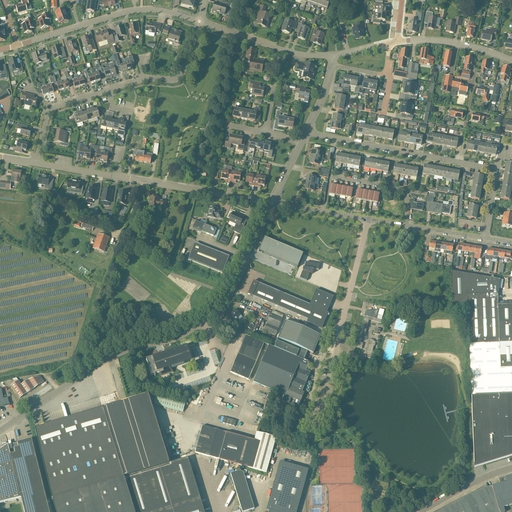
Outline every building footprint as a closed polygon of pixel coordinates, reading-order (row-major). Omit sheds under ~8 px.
[(22,4),(16,6),(18,13),(27,11),(26,6),(29,5),(27,0),(25,0),(21,1),(22,4)] [(57,8),(56,0),(49,0),(50,9),(57,8)] [(194,0),(182,0),(181,5),(193,8),(194,0)] [(330,1),(327,0),(324,0),(322,8),(327,10),(330,1)] [(96,2),(88,1),(86,11),(88,12),(87,12),(91,13),(91,12),(94,13),(94,10),(98,10),(99,4),(95,4),(96,2)] [(224,15),(227,6),(230,7),(231,4),(222,1),(222,5),(215,2),(212,11),(224,15)] [(374,13),(387,15),(387,12),(386,12),(387,9),(382,8),(382,4),(375,3),(375,7),(374,13)] [(270,21),(272,16),(263,13),(265,8),(260,6),(256,18),(260,19),(258,25),(266,28),(269,20),(270,21)] [(59,24),(68,20),(64,9),(55,12),(59,24)] [(38,19),(41,29),(48,27),(46,20),(49,19),(47,13),(42,15),(43,18),(38,19)] [(387,15),(374,13),(373,23),(380,24),(380,21),(385,21),(386,17),(387,17),(387,15)] [(421,21),(422,14),(416,13),(415,20),(409,19),(408,32),(416,33),(417,27),(418,27),(419,21),(421,21)] [(436,26),(437,20),(430,18),(431,14),(427,13),(425,22),(428,23),(427,29),(434,30),(435,26),(436,26)] [(27,23),(22,24),(24,34),(32,32),(30,25),(33,24),(31,18),(26,20),(27,23)] [(457,18),(456,23),(447,22),(445,32),(454,33),(455,26),(460,26),(461,19),(457,18)] [(294,30),(297,21),(294,20),(293,23),(285,21),(282,31),(289,34),(291,29),(294,30)] [(361,27),(364,27),(363,22),(357,24),(358,28),(352,29),(353,33),(354,33),(356,40),(364,38),(361,27)] [(141,35),(138,23),(129,25),(130,29),(127,30),(129,37),(141,35)] [(476,31),(475,31),(476,24),(469,23),(468,29),(466,37),(473,38),(474,35),(475,35),(476,31)] [(155,34),(155,31),(159,32),(160,25),(156,25),(156,26),(147,24),(145,31),(149,32),(149,33),(155,34)] [(305,40),(308,29),(304,28),(305,26),(299,24),(296,32),(300,33),(298,38),(305,40)] [(120,37),(125,36),(122,26),(115,28),(117,36),(114,37),(116,43),(122,41),(120,37)] [(172,30),(171,31),(169,30),(170,28),(165,27),(163,34),(167,36),(168,33),(170,34),(168,40),(174,42),(173,43),(179,45),(181,39),(180,38),(181,33),(172,30)] [(320,45),(324,35),(319,34),(320,31),(315,30),(310,42),(320,45)] [(491,42),(492,36),(495,37),(497,31),(490,30),(489,33),(482,32),(481,40),(491,42)] [(108,35),(107,31),(96,34),(98,43),(107,40),(108,45),(114,43),(111,34),(108,35)] [(90,44),(88,37),(81,39),(86,53),(95,50),(93,43),(90,44)] [(70,54),(78,51),(75,41),(67,44),(70,54)] [(63,60),(66,59),(65,53),(61,54),(59,46),(51,48),(54,59),(62,57),(63,60)] [(263,62),(253,60),(255,51),(248,49),(247,59),(245,59),(243,69),(261,72),(263,62)] [(431,65),(432,58),(428,57),(430,51),(421,49),(419,60),(420,60),(419,65),(423,65),(423,61),(426,61),(426,64),(431,65)] [(404,68),(405,59),(407,59),(408,55),(408,51),(401,50),(401,54),(400,54),(399,58),(401,58),(399,68),(404,68)] [(45,54),(40,56),(39,52),(32,54),(35,64),(42,62),(47,60),(45,54)] [(449,64),(450,62),(451,62),(453,54),(445,53),(444,61),(445,61),(444,63),(443,68),(448,69),(449,64)] [(17,54),(9,55),(10,59),(9,60),(10,64),(11,63),(12,68),(20,66),(21,70),(25,69),(23,61),(19,62),(17,54)] [(135,66),(134,62),(132,56),(128,57),(130,61),(125,63),(128,72),(133,70),(132,67),(135,66)] [(465,65),(466,65),(465,71),(471,72),(473,59),(466,58),(465,65)] [(115,61),(117,68),(119,72),(122,71),(122,73),(128,72),(125,63),(120,64),(118,60),(115,61)] [(115,68),(117,68),(115,61),(112,62),(113,63),(107,65),(108,68),(111,77),(117,75),(115,68)] [(481,69),(481,72),(481,73),(487,74),(489,63),(483,62),(481,69)] [(314,66),(306,64),(306,65),(296,63),(294,70),(304,72),(303,78),(304,79),(304,81),(304,82),(309,83),(309,82),(310,80),(313,80),(315,71),(313,70),(314,66)] [(415,65),(409,64),(407,77),(417,78),(418,72),(414,72),(415,65)] [(100,70),(101,72),(101,73),(104,72),(106,78),(111,77),(108,68),(103,69),(102,65),(99,66),(100,70)] [(509,73),(509,72),(510,69),(503,67),(502,70),(500,74),(503,75),(500,84),(504,86),(507,77),(508,77),(509,73)] [(92,71),(93,74),(95,82),(101,80),(98,72),(96,73),(95,70),(92,71)] [(87,71),(84,72),(86,80),(89,79),(90,83),(95,82),(93,74),(88,75),(87,71)] [(77,77),(80,87),(85,85),(84,81),(86,80),(84,72),(81,73),(83,77),(80,78),(80,76),(77,77)] [(469,80),(470,77),(470,73),(464,72),(462,72),(461,78),(463,79),(469,80)] [(343,85),(349,86),(351,78),(344,77),(343,85)] [(358,94),(360,86),(357,86),(358,79),(351,78),(349,86),(355,88),(354,93),(358,94)] [(368,95),(368,94),(370,82),(364,80),(362,87),(360,86),(358,94),(362,95),(363,89),(366,90),(365,95),(368,95)] [(461,85),(460,85),(460,81),(453,80),(451,88),(458,89),(459,89),(459,92),(460,92),(459,95),(466,96),(466,93),(468,86),(461,85)] [(405,84),(404,89),(415,91),(417,91),(418,86),(419,86),(419,83),(413,81),(413,84),(406,83),(406,85),(405,84)] [(262,98),(264,89),(258,88),(259,84),(251,82),(249,88),(253,89),(252,95),(262,98)] [(375,91),(377,83),(370,82),(368,94),(371,94),(372,91),(375,91)] [(308,101),(310,92),(301,91),(302,88),(298,87),(296,94),(299,94),(298,99),(308,101)] [(493,91),(494,88),(490,87),(490,90),(485,89),(478,88),(476,95),(483,96),(482,101),(487,102),(490,91),(493,91)] [(343,89),(341,97),(337,96),(336,103),(344,104),(346,98),(347,98),(349,90),(343,89)] [(415,91),(404,89),(403,93),(404,93),(404,95),(411,96),(410,99),(416,100),(417,97),(414,96),(415,91)] [(26,100),(25,105),(35,108),(37,101),(30,99),(31,95),(22,93),(21,99),(26,100)] [(409,104),(403,103),(402,103),(402,104),(401,104),(400,108),(412,111),(413,111),(415,106),(416,106),(417,103),(410,101),(409,104)] [(341,111),(341,114),(347,115),(347,111),(343,110),(344,108),(346,108),(347,107),(347,105),(344,104),(336,103),(334,109),(341,111)] [(94,119),(99,117),(97,109),(94,110),(93,107),(90,108),(94,119)] [(94,119),(90,108),(87,109),(88,112),(85,113),(88,121),(94,119)] [(249,111),(248,120),(255,122),(256,115),(259,116),(260,109),(257,108),(257,109),(254,108),(253,112),(249,111)] [(411,116),(412,111),(400,108),(400,113),(401,113),(400,114),(407,115),(406,118),(412,120),(413,117),(411,116)] [(240,119),(242,110),(235,109),(233,117),(240,119)] [(240,119),(248,120),(249,111),(242,110),(240,119)] [(88,121),(85,113),(83,114),(82,111),(79,112),(82,123),(88,121)] [(454,118),(462,119),(463,112),(455,111),(451,111),(450,117),(454,118)] [(82,123),(79,112),(76,113),(77,115),(74,116),(76,125),(82,123)] [(285,128),(287,119),(280,118),(281,113),(277,112),(276,119),(279,119),(278,126),(285,128)] [(333,115),(332,122),(341,124),(342,118),(346,119),(347,115),(341,114),(340,117),(333,115)] [(484,117),(480,116),(480,115),(473,114),(471,121),(483,123),(484,117)] [(294,120),(287,119),(285,128),(293,129),(294,122),(297,123),(298,116),(295,115),(294,120)] [(107,128),(109,117),(106,116),(106,119),(103,118),(101,127),(107,128)] [(453,127),(454,119),(445,117),(443,125),(453,127)] [(118,131),(121,120),(118,119),(117,122),(115,121),(113,130),(118,131)] [(505,126),(504,132),(510,133),(511,124),(506,123),(507,121),(504,120),(503,126),(505,126)] [(341,124),(332,122),(331,129),(339,130),(341,124)] [(31,130),(27,129),(28,127),(17,124),(16,129),(21,130),(20,135),(30,137),(31,130)] [(57,134),(56,137),(66,138),(67,132),(70,133),(71,130),(63,129),(62,132),(57,131),(56,134),(57,134)] [(409,143),(415,145),(417,134),(417,132),(415,132),(414,136),(411,135),(409,143)] [(124,139),(119,138),(120,135),(118,134),(116,143),(122,145),(124,139)] [(231,145),(235,146),(236,137),(230,136),(229,142),(226,141),(225,148),(230,149),(231,145)] [(66,138),(56,137),(56,139),(55,139),(55,142),(60,143),(60,145),(68,147),(68,144),(65,144),(66,138)] [(241,144),(243,138),(236,137),(235,146),(238,147),(238,150),(243,151),(244,145),(241,144)] [(254,151),(256,142),(250,141),(249,146),(245,146),(244,153),(247,153),(248,150),(254,151)] [(26,151),(28,144),(18,142),(17,146),(15,146),(13,151),(20,153),(20,150),(26,151)] [(259,152),(263,152),(265,144),(264,144),(256,142),(254,151),(255,148),(260,149),(259,152)] [(270,149),(271,144),(265,142),(264,144),(265,144),(263,152),(269,153),(268,156),(272,157),(273,150),(270,149)] [(80,151),(78,157),(82,158),(82,157),(84,158),(86,148),(80,147),(81,144),(78,143),(77,150),(80,151)] [(86,148),(84,158),(87,158),(87,159),(90,159),(92,149),(95,149),(95,146),(90,145),(89,148),(86,148)] [(99,160),(101,161),(103,151),(100,150),(100,147),(95,146),(95,149),(97,149),(95,160),(99,161),(99,160)] [(143,163),(144,156),(138,156),(139,148),(131,147),(129,156),(136,157),(135,161),(143,163)] [(103,151),(101,161),(104,161),(103,162),(107,162),(108,155),(111,156),(112,149),(109,148),(109,152),(103,151)] [(312,151),(311,157),(323,159),(323,156),(320,156),(321,152),(312,151)] [(144,156),(143,163),(150,164),(151,158),(152,158),(153,154),(150,154),(149,157),(144,156)] [(323,159),(311,157),(310,164),(319,166),(319,162),(322,163),(323,159)] [(230,182),(232,171),(232,167),(227,166),(226,172),(222,171),(221,179),(224,180),(224,181),(230,182)] [(19,184),(21,172),(13,171),(12,177),(15,177),(14,183),(19,184)] [(237,172),(232,171),(230,182),(236,183),(236,181),(239,182),(241,174),(237,173),(237,172)] [(249,185),(254,186),(256,175),(251,174),(251,176),(247,175),(245,183),(249,184),(249,185)] [(49,181),(50,177),(39,175),(37,184),(45,186),(45,189),(51,190),(53,182),(49,181)] [(264,186),(265,178),(261,178),(261,176),(256,175),(254,186),(260,187),(260,185),(264,186)] [(307,177),(306,184),(315,185),(316,178),(307,177)] [(69,181),(68,189),(79,191),(78,194),(82,194),(83,187),(80,186),(80,183),(69,181)] [(334,181),(334,186),(331,185),(329,195),(334,196),(336,186),(337,181),(334,181)] [(315,185),(306,184),(305,190),(313,192),(314,188),(318,189),(319,186),(315,185)] [(360,191),(357,190),(356,199),(361,200),(363,191),(364,186),(361,186),(360,191)] [(97,188),(90,187),(89,192),(87,191),(86,199),(95,201),(97,188)] [(110,203),(112,190),(105,189),(104,193),(102,193),(101,202),(110,203)] [(376,193),(373,193),(372,202),(377,203),(380,189),(377,189),(376,193)] [(125,205),(127,195),(127,193),(119,192),(119,195),(118,194),(117,200),(118,201),(117,204),(125,205)] [(165,208),(166,202),(159,200),(159,198),(151,197),(151,200),(149,200),(148,201),(148,203),(150,204),(150,207),(158,208),(158,207),(165,208)] [(422,211),(424,205),(414,203),(415,200),(411,200),(410,205),(412,205),(412,210),(422,211)] [(88,204),(82,202),(78,211),(84,213),(88,204)] [(441,215),(441,214),(443,205),(434,204),(433,213),(441,215)] [(449,215),(451,206),(443,204),(443,205),(441,214),(449,215)] [(216,218),(221,219),(222,212),(217,211),(217,209),(210,208),(209,218),(215,219),(216,218)] [(113,213),(105,211),(103,221),(111,223),(113,213)] [(247,220),(243,218),(239,216),(239,215),(233,212),(232,215),(230,214),(228,218),(230,219),(229,221),(236,224),(233,231),(240,235),(247,220)] [(511,226),(511,214),(504,213),(502,225),(511,226)] [(92,231),(94,225),(83,221),(81,227),(92,231)] [(217,230),(204,225),(196,222),(193,229),(214,237),(217,230)] [(104,252),(106,245),(108,238),(98,235),(96,242),(93,249),(104,252)] [(300,256),(263,240),(257,255),(294,270),(300,256)] [(188,260),(223,273),(229,257),(196,244),(190,260),(188,259),(188,260)] [(314,270),(319,270),(320,264),(306,262),(300,278),(307,281),(310,273),(312,274),(314,270)] [(451,272),(452,308),(467,308),(471,397),(474,465),(474,468),(483,465),(511,457),(511,305),(511,306),(511,303),(498,303),(497,295),(498,289),(501,289),(503,280),(451,272)] [(310,305),(280,293),(253,281),(248,294),(274,306),(308,320),(307,322),(322,329),(328,313),(327,312),(333,297),(316,290),(310,305)] [(382,320),(378,319),(380,309),(365,312),(356,348),(362,349),(363,344),(361,343),(363,334),(365,334),(369,320),(381,323),(382,320)] [(237,319),(240,315),(235,310),(231,315),(229,314),(226,317),(234,325),(239,320),(237,319)] [(271,313),(266,324),(263,331),(275,336),(283,318),(271,313)] [(253,382),(283,395),(281,401),(289,404),(289,403),(299,406),(304,393),(302,392),(303,389),(307,381),(308,378),(310,373),(306,371),(309,363),(303,360),(307,351),(313,354),(315,350),(321,336),(319,335),(285,321),(274,348),(269,345),(266,352),(253,382)] [(262,350),(264,344),(246,336),(230,373),(249,381),(262,350)] [(371,357),(374,358),(376,352),(372,351),(374,346),(375,346),(376,342),(375,342),(373,341),(374,341),(370,340),(369,340),(365,357),(371,359),(371,357)] [(167,356),(166,354),(158,356),(158,355),(151,357),(151,359),(146,360),(151,376),(159,374),(160,377),(173,373),(171,366),(191,360),(187,349),(167,356)] [(20,399),(44,382),(40,377),(28,380),(20,386),(17,382),(11,386),(20,399)] [(0,408),(9,406),(8,399),(3,400),(1,390),(0,389),(0,408)] [(157,395),(154,405),(183,413),(186,402),(157,395)] [(204,511),(188,458),(120,479),(103,412),(34,430),(52,500),(55,511),(204,511)] [(195,453),(266,473),(276,438),(257,432),(254,441),(154,413),(150,427),(148,427),(148,430),(149,430),(148,437),(196,450),(195,453)] [(224,422),(234,426),(236,420),(226,417),(224,422)] [(253,430),(254,425),(239,422),(238,428),(253,430)] [(24,511),(49,511),(31,440),(17,444),(18,449),(13,450),(14,455),(10,456),(21,499),(24,511)] [(0,504),(21,499),(10,456),(7,446),(0,451),(0,504)] [(296,511),(308,470),(280,462),(267,510),(270,511),(269,511),(296,511)] [(243,472),(239,471),(231,474),(242,511),(243,511),(254,509),(243,472)] [(504,511),(503,508),(511,505),(511,475),(505,478),(505,477),(499,479),(500,484),(487,487),(486,486),(434,511),(504,511)]
